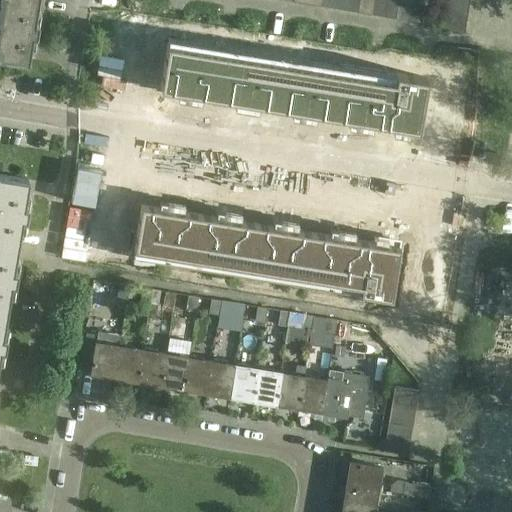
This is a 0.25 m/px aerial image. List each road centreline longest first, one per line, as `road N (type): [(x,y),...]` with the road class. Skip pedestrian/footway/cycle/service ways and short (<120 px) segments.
road 1 (residential): [(511,193),(0,108)]
road 2 (residential): [(303,511),(313,452),(78,414)]
